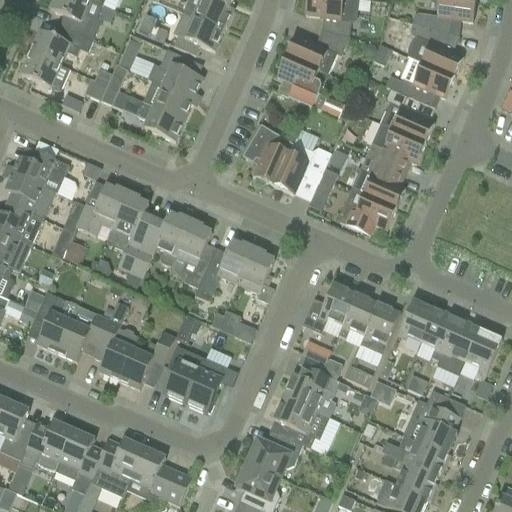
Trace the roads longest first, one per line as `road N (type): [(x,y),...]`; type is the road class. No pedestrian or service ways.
road 1 (residential): [(0,370),(185,446),(222,440),(234,429),(313,242)]
road 2 (residential): [(191,187),(263,0)]
road 3 (residential): [(191,187),(9,113)]
road 4 (residential): [(511,0),(501,62),(462,147)]
road 5 (residential): [(313,242),(191,187)]
road 6 (residential): [(462,147),(412,261)]
road 7 (residential): [(511,400),(460,511)]
